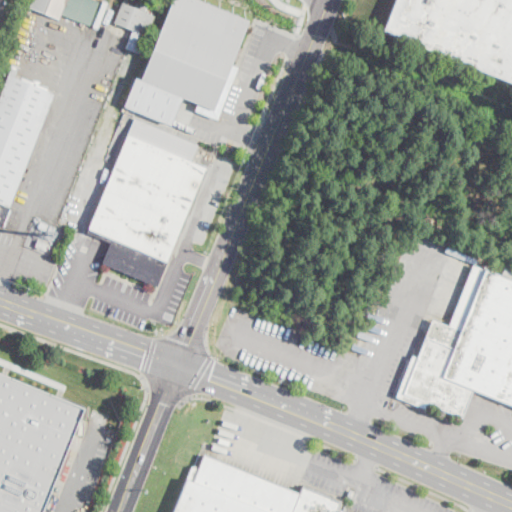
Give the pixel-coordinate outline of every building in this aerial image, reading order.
[(94,0),(99,2),(89,26),(60,15),(58,19),(28,7),(30,0),(94,0)] [(129,0),(127,5),(135,7),(136,3),(146,7),(148,8),(146,13),(154,16),(149,28),(146,37),(140,54),(126,49),(125,48),(132,30),(113,23),(118,9),(121,2),(123,3),(123,0),(129,0)] [(216,118),(194,109),(196,103),(181,96),(169,125),(123,105),(134,76),(139,78),(171,0),(201,0),(248,20),(230,64),(237,67),(216,118)] [(511,83),(381,31),(393,0),(511,0),(511,83)] [(55,92),(2,225),(0,224),(0,93),(8,73),(55,92)] [(206,165),(157,284),(129,273),(102,262),(111,240),(88,231),(135,117),(199,143),(192,159),(196,161),(206,165)] [(35,246),(38,238),(48,242),(45,249),(35,246)] [(511,260),(511,276),(503,273),(508,259),(511,260)] [(511,280),(511,405),(472,389),(461,416),(429,403),(426,408),(395,396),(411,355),(416,357),(432,319),(448,326),(473,265),(511,280)] [(0,373),(0,511),(36,511),(82,407),(0,373)] [(297,493),(299,494),(302,488),(330,499),(331,496),(343,501),(339,511),(341,511),(173,511),(192,467),(193,468),(194,466),(198,467),(203,454),(297,493)]
